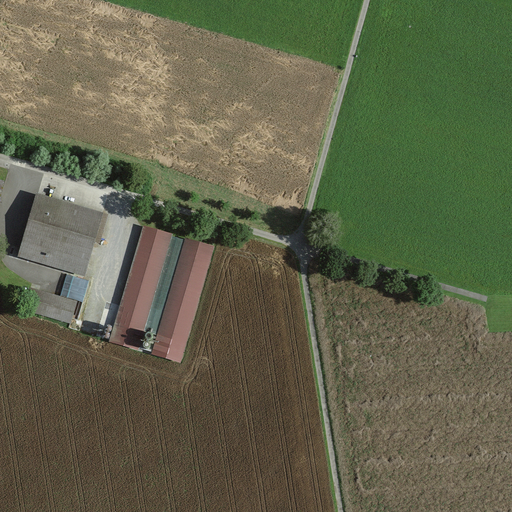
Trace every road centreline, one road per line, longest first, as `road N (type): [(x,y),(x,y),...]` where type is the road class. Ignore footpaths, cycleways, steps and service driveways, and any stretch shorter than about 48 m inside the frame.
road 1 (residential): [(0,158),(300,245),(368,0)]
road 2 (track): [(300,245),(341,511)]
road 3 (track): [(300,245),(487,299)]
